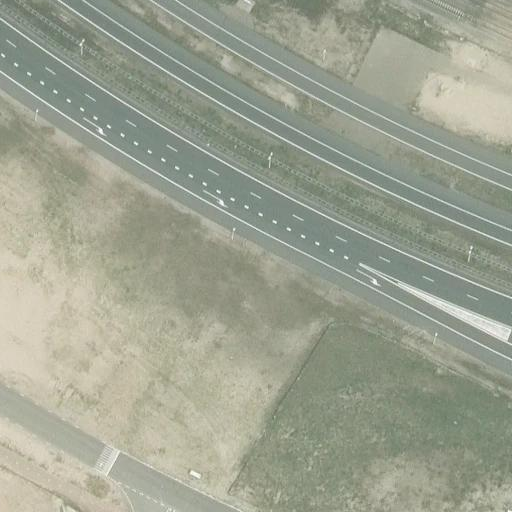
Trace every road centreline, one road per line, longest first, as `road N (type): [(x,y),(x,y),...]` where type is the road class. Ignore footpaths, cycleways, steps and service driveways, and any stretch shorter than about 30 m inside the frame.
road 1 (secondary): [(511,244),(198,92),(67,0)]
road 2 (trunk): [(0,37),(219,179),(365,254)]
road 3 (secondary): [(511,183),(271,65),(162,0)]
road 4 (unclassified): [(0,402),(173,504)]
road 5 (trunk): [(365,254),(511,346)]
road 6 (trunk): [(365,254),(511,315)]
